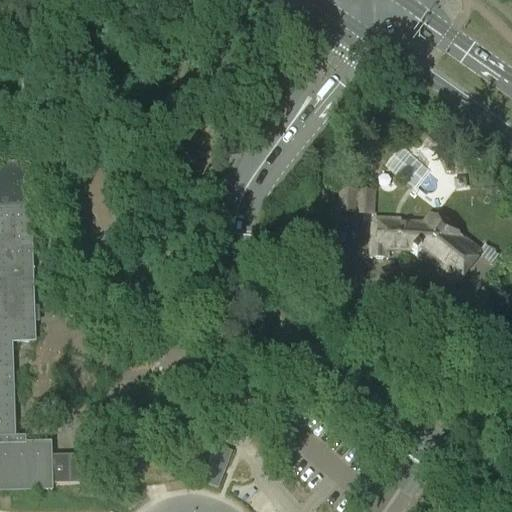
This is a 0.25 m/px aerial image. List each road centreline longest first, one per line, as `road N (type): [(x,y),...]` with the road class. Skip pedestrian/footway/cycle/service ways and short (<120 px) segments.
road 1 (tertiary): [(429,441),(260,326),(228,268),(229,232),(246,188),(298,111)]
road 2 (primary): [(377,40),(511,136)]
road 3 (primary): [(511,81),(402,4)]
